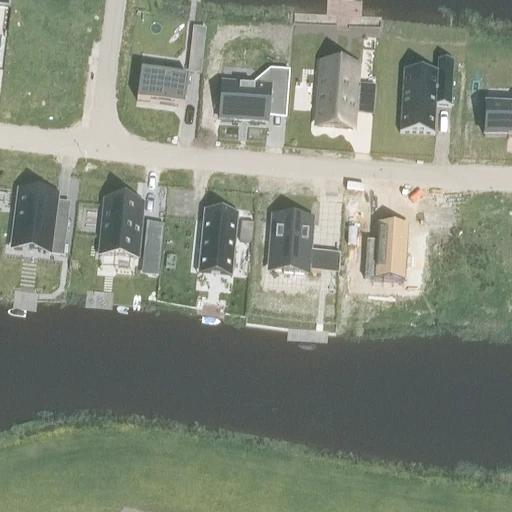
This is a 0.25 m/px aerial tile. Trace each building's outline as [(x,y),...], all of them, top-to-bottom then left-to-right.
[(0,0),(0,9),(9,11),(10,0),(0,0)] [(191,50),(188,74),(200,75),(203,51),(191,50)] [(403,72),(399,134),(434,136),(436,109),(441,109),(451,109),(453,63),(437,62),(436,74),(403,72)] [(222,85),(219,121),(267,124),(268,102),(287,104),(289,72),(269,70),(268,88),(222,85)] [(139,73),(136,104),(183,109),(187,78),(139,73)] [(320,76),(316,129),(352,132),(353,116),(354,108),(373,110),(375,88),(356,86),(356,79),(320,76)] [(511,109),(485,108),(484,139),(511,140),(511,109)] [(19,192),(13,243),(50,248),(51,244),(64,246),(67,221),(54,220),(57,197),(19,192)] [(105,208),(100,263),(138,266),(143,211),(105,208)] [(198,270),(197,277),(232,280),(232,273),(238,216),(203,212),(198,270)] [(274,218),(271,257),(283,258),(282,273),(306,275),(306,273),(319,274),(320,255),(307,254),(310,221),(274,218)] [(366,242),(364,281),(405,283),(408,227),(377,225),(376,242),(366,242)] [(448,230),(446,274),(468,275),(468,265),(476,266),(476,275),(475,293),(507,295),(508,276),(511,276),(511,252),(510,253),(510,244),(478,242),(477,258),(469,257),(470,232),(448,230)] [(160,256),(162,236),(147,235),(145,258),(146,258),(146,255),(160,256)] [(239,244),(238,260),(250,261),(251,245),(239,244)]
